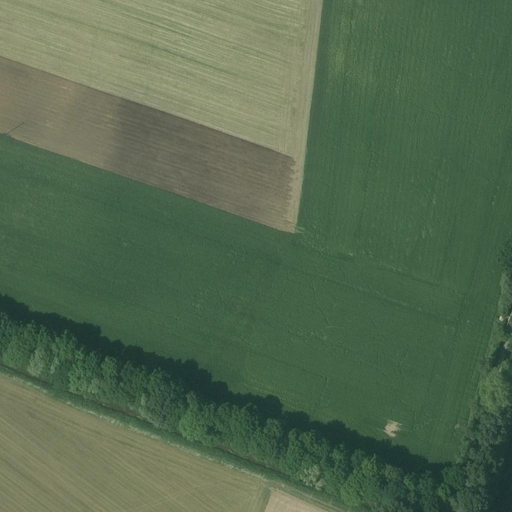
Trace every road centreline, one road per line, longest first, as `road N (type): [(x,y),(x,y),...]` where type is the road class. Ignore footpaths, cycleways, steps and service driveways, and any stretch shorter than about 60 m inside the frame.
road 1 (track): [(456,509),(0,336)]
road 2 (residential): [(456,511),(511,306)]
